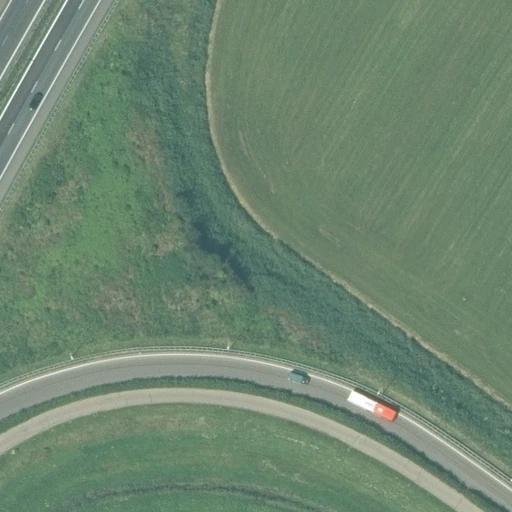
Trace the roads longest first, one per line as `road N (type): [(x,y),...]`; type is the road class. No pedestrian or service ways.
road 1 (motorway): [(0,402),(101,368),(252,368),(401,420),(511,501)]
road 2 (unclassified): [(0,445),(102,404),(231,401),(316,422),(391,456),(467,511)]
road 3 (motorway): [(0,149),(86,0)]
